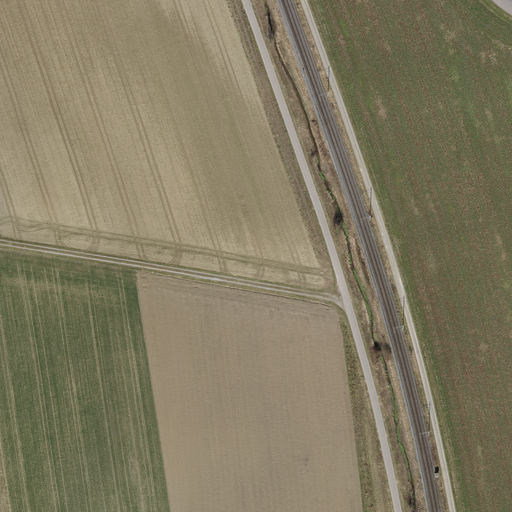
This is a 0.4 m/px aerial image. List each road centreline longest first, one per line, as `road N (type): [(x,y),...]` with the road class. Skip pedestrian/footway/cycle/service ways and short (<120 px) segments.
road 1 (track): [(303,0),(390,249),(453,511)]
road 2 (track): [(0,242),(329,297),(344,293)]
